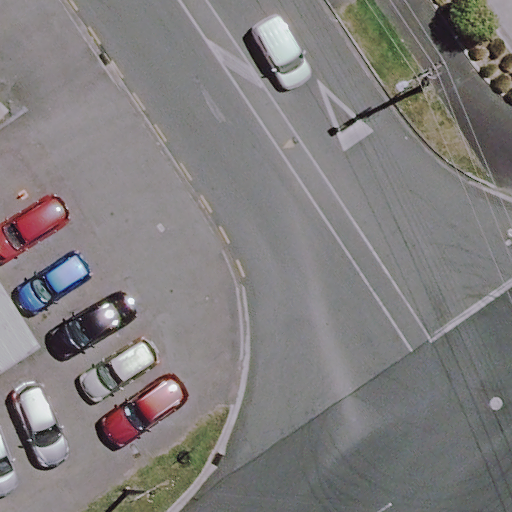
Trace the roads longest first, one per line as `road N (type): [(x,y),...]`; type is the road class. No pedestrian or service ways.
road 1 (residential): [(488,440),(166,0)]
road 2 (residential): [(382,511),(488,440)]
